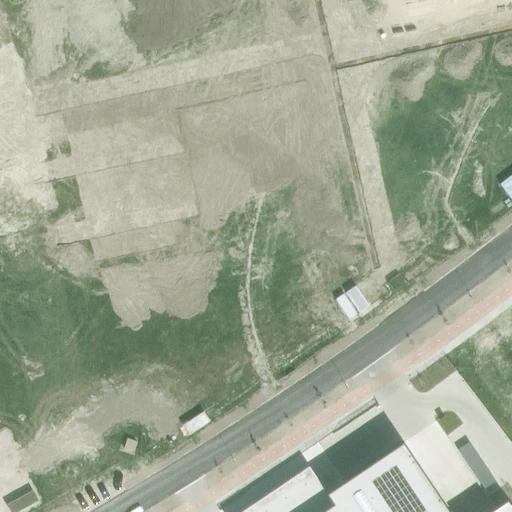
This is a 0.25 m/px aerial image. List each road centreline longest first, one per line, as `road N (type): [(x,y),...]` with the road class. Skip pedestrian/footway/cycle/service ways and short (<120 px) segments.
road 1 (unclassified): [(113,511),(379,338),(511,235)]
road 2 (unclassified): [(80,511),(0,145)]
